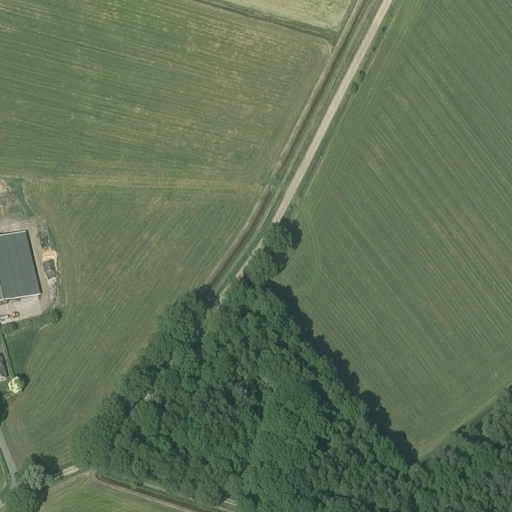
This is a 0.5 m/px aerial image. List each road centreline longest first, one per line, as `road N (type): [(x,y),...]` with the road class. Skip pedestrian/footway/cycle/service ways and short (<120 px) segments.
road 1 (track): [(32,487),(120,445),(270,229),(385,0)]
road 2 (track): [(94,461),(251,511)]
